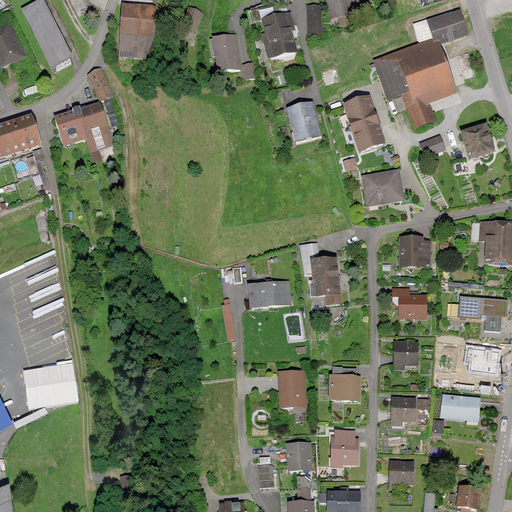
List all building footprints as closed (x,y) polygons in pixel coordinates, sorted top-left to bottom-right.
[(325,0),(330,22),(338,21),(339,28),(356,25),(355,16),(365,15),(362,0),(325,0)] [(43,3),(22,13),(53,72),(74,61),(43,3)] [(307,8),(308,38),(323,37),(322,8),(307,8)] [(461,9),(428,20),(434,39),(437,47),(440,46),(469,36),(461,9)] [(123,11),(119,59),(147,62),(151,14),(123,11)] [(189,14),(182,33),(195,38),(202,19),(189,14)] [(258,16),(252,17),(254,27),(260,25),(258,16)] [(262,38),(269,64),(298,56),(292,34),(296,33),(291,16),(263,24),(266,37),(262,38)] [(10,26),(0,30),(0,67),(3,73),(27,60),(10,26)] [(236,37),(213,42),(218,78),(242,73),(236,37)] [(434,39),(373,62),(388,101),(402,95),(411,92),(418,110),(431,105),(458,95),(440,46),(437,47),(434,39)] [(255,65),(243,68),(246,83),(258,81),(255,65)] [(101,69),(88,75),(100,100),(116,97),(101,69)] [(437,122),(431,105),(418,110),(411,92),(402,95),(415,130),(437,122)] [(369,95),(343,104),(360,152),(385,143),(379,123),(369,95)] [(313,102),(288,108),(297,143),(322,136),(317,116),(313,102)] [(76,109),(54,115),(64,146),(86,139),(94,163),(103,161),(99,150),(114,146),(101,103),(81,109),(81,107),(76,109)] [(32,115),(0,124),(0,157),(42,144),(38,132),(32,115)] [(487,123),(461,131),(470,160),(496,152),(487,123)] [(439,141),(418,148),(423,160),(443,153),(439,141)] [(355,158),(344,162),(347,171),(358,167),(355,158)] [(400,170),(362,176),(367,208),(388,205),(405,202),(400,170)] [(486,243),(485,265),(497,265),(511,265),(511,223),(481,222),(481,224),(473,224),(472,242),(486,243)] [(400,267),(431,267),(431,242),(423,242),(423,238),(400,238),(400,267)] [(304,276),(308,275),(307,263),(311,263),(310,260),(320,259),(318,243),(300,246),(304,276)] [(320,259),(310,260),(311,263),(307,263),(308,275),(312,308),(342,305),(340,282),(338,257),(320,259)] [(270,283),(249,285),(250,308),(292,305),(290,282),(270,283)] [(411,290),(394,290),(394,299),(400,299),(399,318),(427,319),(428,296),(411,295),(411,290)] [(18,305),(28,361),(70,353),(67,335),(64,318),(68,318),(63,292),(57,294),(58,298),(18,305)] [(508,301),(461,297),(459,318),(485,321),(484,331),(500,332),(502,316),(506,317),(508,301)] [(229,300),(224,301),(225,306),(223,306),(229,341),(236,340),(229,300)] [(404,343),(395,343),(394,371),(405,371),(405,367),(418,367),(419,344),(404,343)] [(500,352),(469,348),(467,361),(471,362),(470,370),(497,374),(498,365),(500,352)] [(30,410),(80,403),(75,363),(25,370),(30,410)] [(306,372),(279,373),(279,387),(280,408),(307,408),(306,372)] [(361,376),(330,375),(330,401),(360,401),(361,389),(361,376)] [(479,423),(482,399),(443,395),(440,419),(479,423)] [(402,398),(393,398),(392,426),(403,426),(403,422),(416,423),(417,399),(402,398)] [(429,400),(420,400),(419,410),(429,410),(429,400)] [(0,429),(10,424),(0,404),(0,429)] [(445,421),(435,420),(433,433),(444,434),(445,421)] [(343,465),(359,465),(360,438),(356,438),(356,431),(334,430),(334,438),(332,438),(331,467),(343,468),(343,465)] [(311,443),(287,444),(288,472),(313,470),(311,443)] [(402,462),(390,461),(389,490),(401,490),(401,486),(414,486),(414,463),(402,463),(402,462)] [(258,466),(259,489),(275,488),(274,465),(258,466)] [(298,477),(299,502),(313,502),(312,482),(306,477),(298,477)] [(0,511),(13,511),(9,485),(0,489),(0,511)] [(460,486),(457,507),(461,508),(460,511),(470,511),(471,509),(478,510),(481,489),(460,486)] [(335,492),(328,492),(327,511),(360,511),(361,493),(349,493),(349,488),(335,488),(335,492)] [(426,493),(423,511),(438,511),(439,509),(434,508),(436,494),(426,493)] [(225,504),(220,504),(220,511),(245,511),(245,502),(234,503),(233,501),(225,502),(225,504)] [(299,502),(289,503),(289,511),(315,511),(315,502),(313,502),(299,502)]
